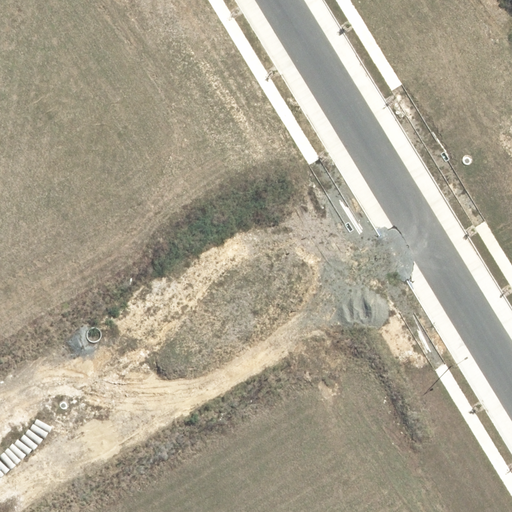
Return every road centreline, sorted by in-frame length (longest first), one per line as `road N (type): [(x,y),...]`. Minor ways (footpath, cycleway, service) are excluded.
road 1 (unclassified): [(47,511),(351,310)]
road 2 (unclassified): [(351,310),(331,278),(327,212),(340,181),(373,149)]
road 3 (unclassified): [(373,149),(281,0)]
road 4 (unclassified): [(373,149),(424,130),(457,132),(511,165)]
road 5 (unclassified): [(488,332),(453,345),(415,345),(380,333),(351,310)]
